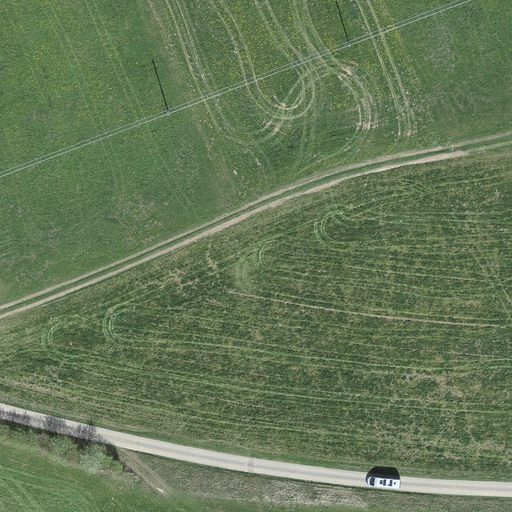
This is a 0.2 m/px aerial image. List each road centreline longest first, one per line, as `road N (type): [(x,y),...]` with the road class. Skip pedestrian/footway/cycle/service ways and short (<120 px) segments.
road 1 (track): [(0,312),(344,173),(511,137)]
road 2 (unclassified): [(0,411),(211,459),(511,490)]
